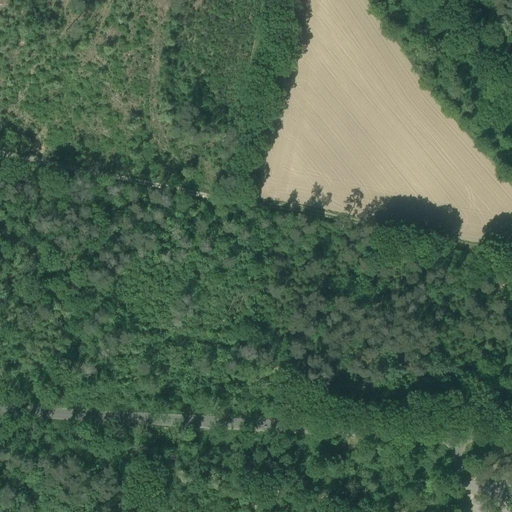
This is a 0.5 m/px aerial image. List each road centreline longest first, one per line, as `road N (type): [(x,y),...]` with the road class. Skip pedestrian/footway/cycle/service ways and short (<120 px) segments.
road 1 (track): [(511,256),(0,156)]
road 2 (unclassified): [(511,438),(0,409)]
